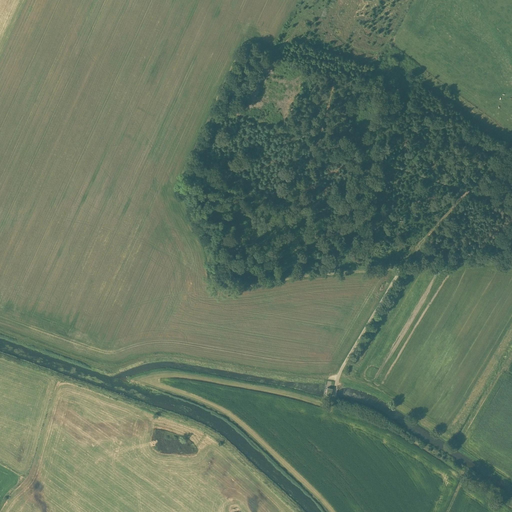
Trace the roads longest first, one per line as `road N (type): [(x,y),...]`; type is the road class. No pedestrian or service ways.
road 1 (track): [(405,269),(226,288),(210,282),(207,242),(179,173),(239,49),(268,51)]
road 2 (track): [(419,265),(420,246),(466,190),(216,101)]
road 3 (residential): [(511,259),(465,255),(405,269),(340,370),(332,400)]
